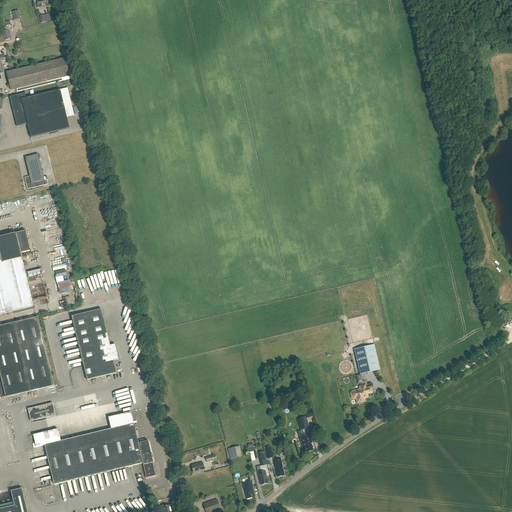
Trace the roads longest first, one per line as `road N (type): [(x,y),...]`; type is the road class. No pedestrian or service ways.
road 1 (unclassified): [(187,511),(64,0)]
road 2 (residential): [(399,407),(253,511)]
road 3 (track): [(399,407),(511,339)]
